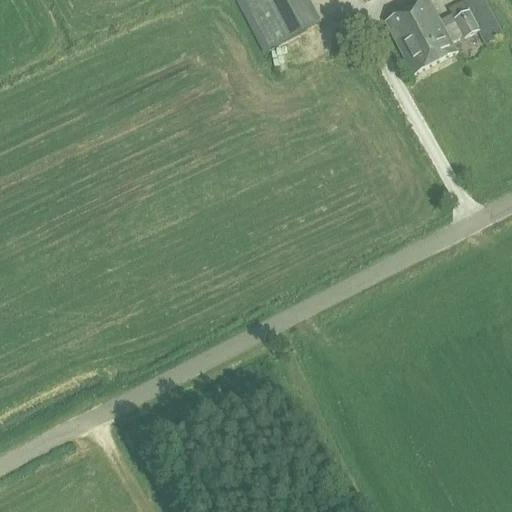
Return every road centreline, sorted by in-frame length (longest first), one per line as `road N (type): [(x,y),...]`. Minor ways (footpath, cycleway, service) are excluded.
road 1 (unclassified): [(0,469),(511,205)]
road 2 (track): [(380,511),(281,324)]
